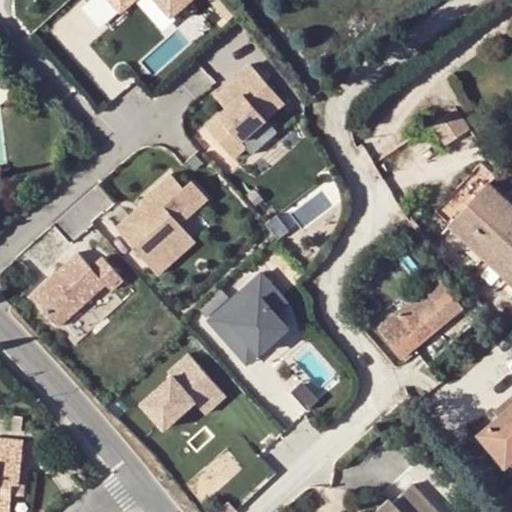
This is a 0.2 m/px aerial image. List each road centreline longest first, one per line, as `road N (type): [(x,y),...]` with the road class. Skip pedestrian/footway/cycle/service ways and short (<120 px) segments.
road 1 (residential): [(259,511),(367,404),(370,365),(331,324),(325,269),(372,212),(375,192),(327,113),(341,87),(458,0)]
road 2 (unknown): [(0,245),(111,137),(216,57)]
road 3 (residential): [(138,481),(0,330)]
road 4 (unknown): [(111,137),(0,14)]
